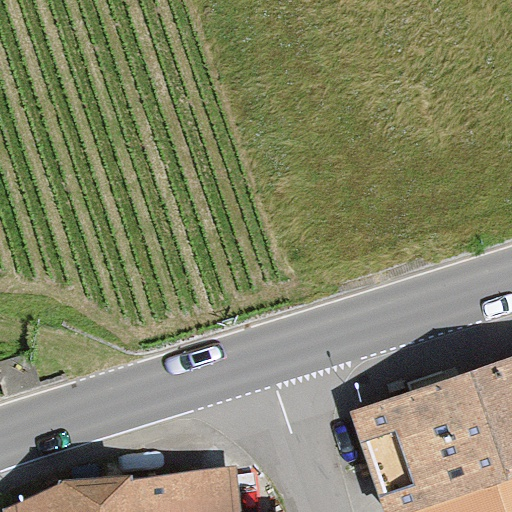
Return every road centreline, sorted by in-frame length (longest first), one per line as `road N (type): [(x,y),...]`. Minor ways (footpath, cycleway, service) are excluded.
road 1 (secondary): [(301,349),(0,447)]
road 2 (secondary): [(511,281),(301,349)]
road 3 (residential): [(301,349),(344,511)]
